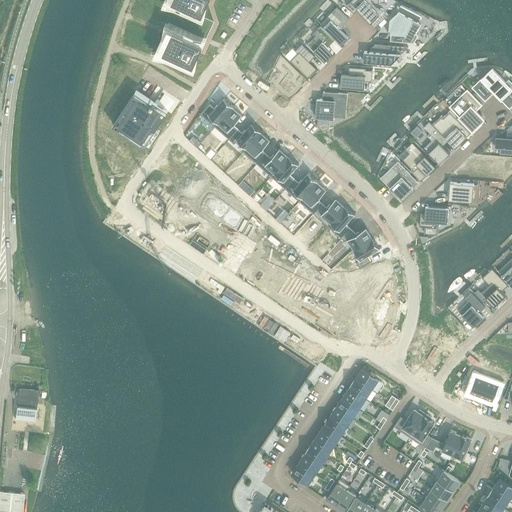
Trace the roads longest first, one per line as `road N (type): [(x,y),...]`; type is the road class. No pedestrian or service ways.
road 1 (residential): [(349,362),(125,205),(216,65)]
road 2 (tertiary): [(3,192),(8,114),(37,0)]
road 3 (residential): [(318,511),(280,484),(278,469),(349,362)]
road 4 (residential): [(390,367),(413,303),(408,253),(392,219)]
road 5 (residential): [(392,219),(500,116)]
road 6 (residential): [(392,219),(283,118)]
road 7 (tertiary): [(9,324),(3,192)]
road 8 (residential): [(283,118),(363,27)]
road 9 (residential): [(429,393),(511,304)]
